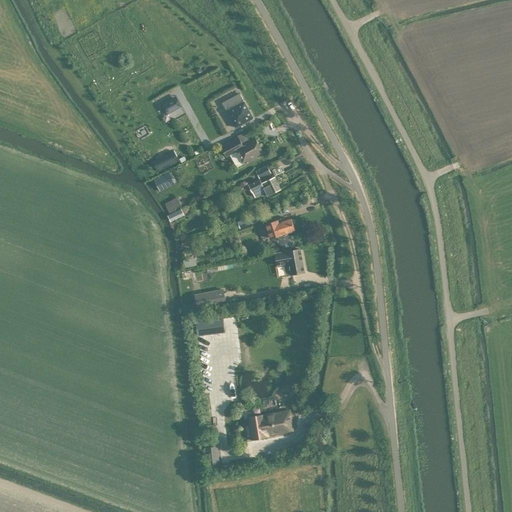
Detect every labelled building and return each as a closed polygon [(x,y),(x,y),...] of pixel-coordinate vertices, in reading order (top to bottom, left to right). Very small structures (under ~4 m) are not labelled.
[(191,77),(186,80),(193,95),(198,93),(191,77)] [(240,91),(222,101),(236,126),(253,116),(240,91)] [(182,103),(176,93),(162,100),(168,110),(182,103)] [(263,149),(256,134),(243,141),(239,134),(221,144),(227,154),(236,149),(244,163),(258,155),(257,153),(263,149)] [(191,154),(188,149),(178,155),(180,160),(191,154)] [(267,163),(256,169),(260,176),(268,172),(267,169),(269,168),(267,163)] [(171,176),(168,170),(154,178),(160,189),(169,184),(166,179),(171,176)] [(253,190),(255,194),(266,189),(267,193),(281,187),(275,174),(262,180),(260,177),(249,182),(253,190)] [(165,201),(170,211),(176,208),(175,206),(181,203),(177,195),(165,201)] [(247,210),(248,215),(258,211),(258,210),(261,209),(259,205),(247,210)] [(178,208),(168,212),(170,218),(180,213),(178,208)] [(295,228),(292,216),(279,221),(278,218),(266,221),(271,236),(282,232),(287,230),(295,228)] [(268,230),(265,224),(259,227),(262,233),(268,230)] [(283,235),(279,236),(281,242),(283,246),(294,242),(293,238),(295,238),(293,232),(288,233),(287,230),(282,232),(283,235)] [(305,270),(300,245),(275,250),(277,263),(289,261),(292,273),(305,270)] [(182,272),(188,302),(197,301),(191,271),(195,270),(194,265),(182,267),(183,272),(182,272)] [(223,287),(195,292),(198,306),(226,301),(223,287)] [(223,317),(197,320),(198,333),(224,330),(223,317)] [(290,409),(266,412),(266,411),(249,413),(252,436),(269,433),(269,432),(292,428),(290,409)] [(216,444),(210,445),(213,469),(219,468),(216,444)]
